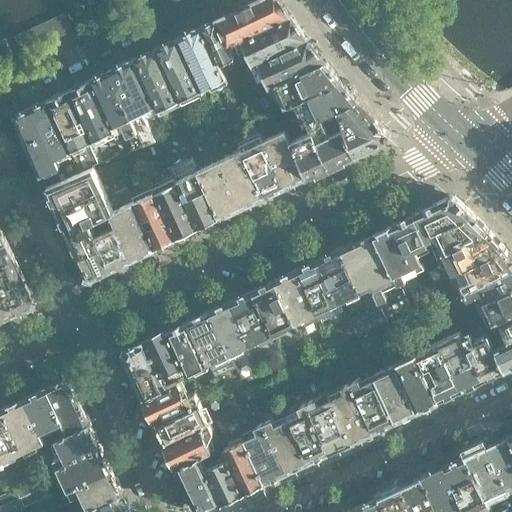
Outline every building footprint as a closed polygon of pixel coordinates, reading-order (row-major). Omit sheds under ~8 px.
[(141,0),(105,0),(112,14),(141,0)] [(241,37),(291,14),(285,5),(282,0),(254,0),(252,1),(236,8),(236,9),(216,18),(227,44),(229,43),(241,37)] [(259,62),(308,38),(291,14),(241,37),(254,65),(259,62)] [(235,56),(229,43),(227,44),(216,18),(202,25),(226,75),(240,69),(234,56),(235,56)] [(20,41),(19,43),(19,44),(19,47),(20,49),(21,51),(23,53),(24,53),(26,54),(28,53),(62,38),(64,37),(65,36),(66,34),(67,32),(68,31),(69,30),(69,28),(70,26),(66,24),(63,23),(61,23),(59,23),(58,23),(56,24),(21,40),(20,41)] [(226,75),(202,25),(193,29),(186,32),(186,33),(177,37),(203,88),(227,76),(226,75)] [(203,88),(177,37),(156,47),(180,98),(203,88)] [(279,83),(326,61),(308,38),(259,62),(271,89),(279,83)] [(0,45),(0,66),(17,59),(9,41),(0,45)] [(180,98),(156,47),(134,58),(156,104),(159,109),(180,98)] [(156,104),(134,58),(125,62),(125,61),(117,65),(118,65),(109,69),(144,143),(155,139),(146,119),(142,118),(139,113),(156,104)] [(296,103),(342,80),(326,61),(279,83),(271,89),(277,101),(285,98),(289,106),(296,103)] [(144,143),(109,69),(90,78),(114,125),(121,121),(134,147),(144,143)] [(114,125),(90,78),(69,88),(93,140),(104,135),(107,140),(118,135),(114,125)] [(306,124),(358,99),(342,80),(296,103),(306,124)] [(93,140),(69,88),(47,99),(63,133),(80,170),(95,163),(102,160),(93,140)] [(59,165),(44,133),(49,131),(52,138),(63,133),(47,99),(15,113),(16,115),(22,128),(21,128),(34,157),(41,173),(59,165)] [(386,138),(387,130),(358,99),(306,124),(288,133),(307,175),(315,171),(316,175),(346,161),(344,158),(386,138)] [(307,175),(288,133),(287,129),(263,140),(284,186),(307,175)] [(80,170),(63,133),(52,138),(49,131),(44,133),(59,165),(41,173),(47,186),(80,170)] [(284,186),(263,140),(243,150),(263,195),(284,186)] [(263,195),(243,150),(221,160),(242,205),(263,195)] [(242,205),(221,160),(199,171),(219,216),(242,205)] [(106,187),(95,163),(80,170),(47,186),(57,209),(106,187)] [(219,216),(199,171),(198,166),(175,177),(198,226),(219,216)] [(198,226),(175,177),(153,187),(176,236),(198,226)] [(157,245),(135,200),(134,196),(129,185),(114,193),(116,198),(112,200),(116,209),(111,212),(115,222),(133,257),(157,245)] [(116,209),(112,200),(106,187),(57,209),(68,231),(90,222),(111,212),(116,209)] [(176,236),(153,187),(134,196),(135,200),(157,245),(176,236)] [(426,240),(436,236),(435,231),(473,212),(456,196),(450,195),(374,231),(398,284),(405,281),(406,284),(420,277),(414,264),(430,257),(426,240)] [(443,250),(489,229),(473,212),(435,231),(436,236),(443,250)] [(111,267),(95,232),(90,222),(68,231),(78,254),(78,255),(87,274),(88,274),(92,275),(93,276),(111,267)] [(133,257),(115,222),(95,232),(111,267),(133,257)] [(453,270),(461,266),(505,247),(505,246),(490,229),(489,229),(443,250),(453,270)] [(398,284),(374,231),(351,241),(379,303),(387,300),(384,295),(400,287),(398,284)] [(0,261),(13,255),(3,232),(0,233),(0,261)] [(387,319),(379,303),(351,241),(340,246),(362,292),(370,310),(359,316),(365,329),(387,319)] [(362,292),(340,246),(319,256),(340,302),(362,292)] [(463,290),(511,267),(511,255),(505,247),(461,266),(467,280),(460,283),(463,290)] [(34,298),(13,255),(0,261),(0,283),(14,312),(31,304),(34,298)] [(340,302),(319,256),(297,267),(318,312),(340,302)] [(318,312),(297,267),(275,277),(297,322),(318,312)] [(483,299),(511,286),(511,267),(463,290),(467,299),(480,293),(483,299)] [(297,322),(275,277),(253,288),(274,333),(297,322)] [(0,318),(14,312),(0,283),(0,318)] [(497,319),(511,311),(511,286),(483,299),(489,311),(479,316),(483,325),(497,319)] [(274,333),(253,288),(231,298),(253,343),(274,333)] [(446,298),(443,291),(429,298),(432,304),(438,302),(446,298)] [(253,343),(231,298),(210,308),(231,353),(253,343)] [(443,313),(438,302),(432,304),(422,309),(427,320),(443,313)] [(231,353),(210,308),(188,319),(210,363),(231,353)] [(427,320),(422,309),(412,314),(414,318),(418,325),(427,320)] [(467,326),(460,311),(451,315),(458,330),(467,326)] [(507,341),(511,339),(511,311),(497,319),(507,341)] [(406,331),(418,325),(414,318),(391,329),(396,340),(407,334),(406,331)] [(210,363),(188,319),(167,329),(184,365),(188,373),(210,363)] [(396,340),(391,329),(389,324),(375,331),(375,335),(380,348),(396,340)] [(184,365),(167,329),(167,328),(144,339),(162,375),(184,365)] [(482,379),(460,334),(458,330),(437,340),(461,390),(483,380),(482,379)] [(504,369),(494,348),(487,333),(473,339),(469,330),(460,334),(482,379),(504,369)] [(162,375),(144,339),(138,342),(128,347),(127,347),(125,355),(131,366),(145,396),(166,385),(162,375)] [(511,339),(507,341),(494,348),(504,369),(504,370),(506,369),(511,365),(511,339)] [(461,390),(437,340),(432,342),(432,347),(417,354),(439,400),(461,390)] [(439,400),(417,354),(402,361),(398,351),(391,354),(395,364),(417,410),(439,400)] [(417,410),(395,364),(387,368),(389,371),(375,377),(395,421),(417,410)] [(90,422),(77,394),(71,380),(63,377),(52,382),(46,385),(63,420),(69,433),(90,422)] [(221,387),(219,382),(216,377),(200,384),(205,395),(221,387)] [(395,421),(375,377),(362,383),(360,378),(351,382),(373,431),(395,421)] [(156,420),(198,398),(195,391),(187,396),(179,379),(166,385),(145,396),(156,420)] [(373,431),(351,382),(342,387),(345,392),(332,398),(352,441),(373,431)] [(63,420),(46,385),(24,396),(41,430),(63,420)] [(352,441),(332,398),(330,392),(308,402),(331,451),(352,441)] [(41,430),(24,396),(23,396),(2,405),(24,452),(46,442),(41,430)] [(209,421),(198,398),(156,420),(166,441),(209,421)] [(331,451),(308,402),(299,406),(302,412),(287,419),(308,461),(331,451)] [(0,463),(24,452),(2,405),(0,406),(0,463)] [(241,430),(234,416),(232,410),(213,419),(222,439),(241,430)] [(308,461),(287,419),(275,425),(272,419),(264,423),(287,471),(308,461)] [(211,448),(204,433),(213,429),(209,421),(166,441),(166,442),(177,466),(177,465),(199,453),(211,448)] [(101,446),(90,422),(69,433),(56,439),(62,451),(54,455),(58,465),(101,446)] [(287,471),(264,423),(257,426),(261,432),(245,440),(265,481),(265,482),(287,471)] [(511,480),(511,442),(508,434),(486,444),(506,484),(511,480)] [(265,481),(245,440),(224,450),(227,458),(244,491),(265,481)] [(506,484),(486,444),(465,454),(483,494),(506,484)] [(102,445),(101,446),(58,465),(69,487),(112,467),(102,445)] [(221,502),(206,468),(199,453),(177,465),(191,495),(197,507),(197,508),(204,510),(215,505),(221,502)] [(483,494),(465,454),(443,464),(465,511),(473,511),(472,508),(487,501),(483,494)] [(244,492),(244,491),(227,458),(206,468),(221,502),(244,492)] [(465,511),(443,464),(421,475),(440,511),(465,511)] [(123,491),(112,467),(69,487),(73,498),(84,493),(90,506),(103,501),(123,491)] [(440,511),(421,475),(400,484),(413,511),(440,511)] [(413,511),(400,484),(378,495),(385,511),(413,511)] [(23,506),(45,495),(41,488),(19,498),(23,506)] [(132,511),(123,491),(103,501),(108,511),(132,511)] [(385,511),(378,495),(356,505),(359,511),(385,511)] [(0,510),(0,511),(9,511),(23,506),(19,498),(0,507),(0,510)]
